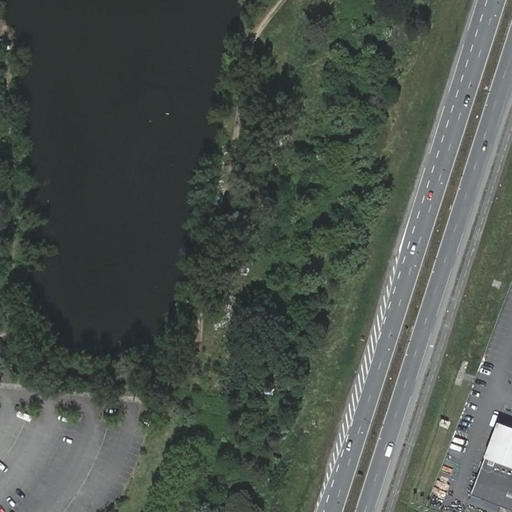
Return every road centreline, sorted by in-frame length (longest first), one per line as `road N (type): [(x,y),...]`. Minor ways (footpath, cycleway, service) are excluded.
road 1 (trunk): [(493,0),(332,511)]
road 2 (trunk): [(364,511),(511,49)]
